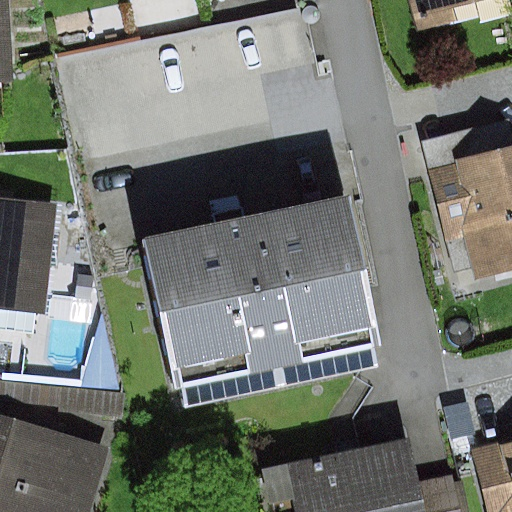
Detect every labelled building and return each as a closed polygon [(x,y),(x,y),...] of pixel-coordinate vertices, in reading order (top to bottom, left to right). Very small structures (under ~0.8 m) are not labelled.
[(11,0),(0,0),(0,87),(15,87),(11,0)] [(511,0),(417,0),(423,24),(511,0)] [(511,145),(431,164),(450,244),(466,240),(476,283),(511,273),(511,145)] [(57,209),(0,202),(0,331),(32,335),(35,309),(46,310),(57,209)] [(355,203),(153,243),(186,411),(388,371),(355,203)] [(93,278),(80,276),(77,297),(90,299),(93,278)] [(125,394),(0,382),(0,402),(63,408),(62,415),(123,421),(125,394)] [(91,511),(111,451),(0,417),(0,511),(91,511)] [(469,418),(448,422),(455,451),(475,446),(469,418)] [(511,511),(511,441),(474,451),(489,511),(511,511)] [(412,442),(294,466),(303,511),(426,511),(420,484),(412,442)] [(461,511),(454,477),(420,484),(426,511),(461,511)]
